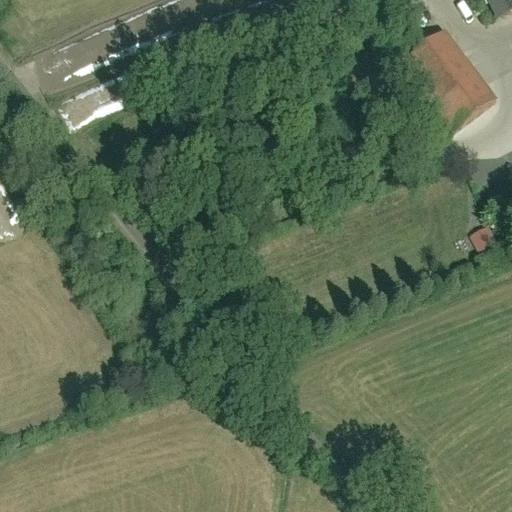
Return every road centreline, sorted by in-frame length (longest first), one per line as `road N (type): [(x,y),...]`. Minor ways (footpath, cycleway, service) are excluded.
road 1 (residential): [(363,511),(0,73)]
road 2 (unknown): [(189,299),(448,178)]
